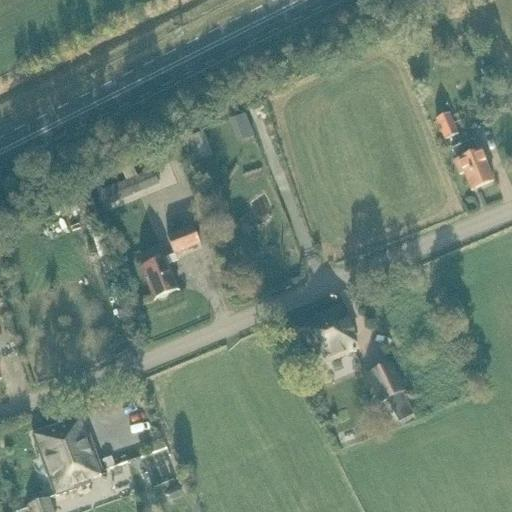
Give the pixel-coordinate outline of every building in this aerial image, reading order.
[(445,142),(458,136),(449,116),(436,122),(445,142)] [(471,193),(494,183),(476,142),(454,151),(458,163),(455,164),(460,177),(464,176),(471,193)] [(255,151),(261,168),(271,165),(265,148),(255,151)] [(125,184),(97,195),(103,209),(131,197),(158,186),(152,172),(125,184)] [(174,257),(200,246),(193,230),(167,240),(174,257)] [(93,241),(105,277),(119,272),(107,236),(93,241)] [(306,257),(293,262),(298,278),(311,273),(306,257)] [(179,294),(178,292),(165,261),(141,271),(155,304),(179,294)] [(316,370),(357,350),(352,338),(356,337),(343,308),(297,329),(316,370)] [(405,393),(392,366),(368,377),(382,404),(405,393)] [(88,483),(103,477),(82,419),(33,437),(55,499),(89,487),(88,483)] [(111,458),(102,462),(105,470),(115,467),(111,458)] [(157,459),(148,461),(151,472),(160,469),(157,459)] [(30,511),(51,511),(48,502),(29,508),(30,511)]
